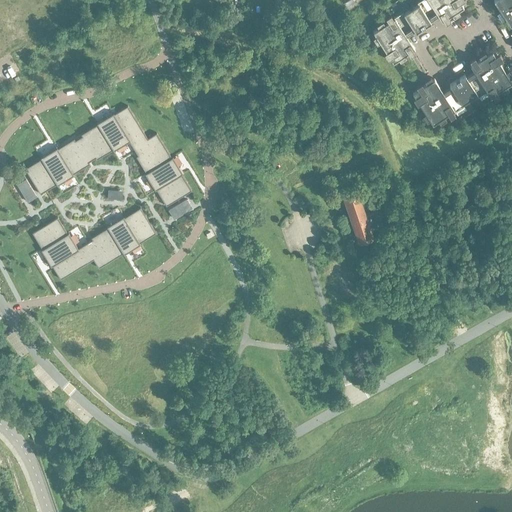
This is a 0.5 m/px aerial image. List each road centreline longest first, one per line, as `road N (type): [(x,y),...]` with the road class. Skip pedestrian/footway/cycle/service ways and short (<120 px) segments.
road 1 (residential): [(355,400),(288,197),(261,169),(200,138)]
road 2 (residential): [(3,307),(147,281),(167,268),(205,217),(210,186),(200,138)]
road 3 (residential): [(3,307),(73,396),(124,439),(168,468),(210,478)]
road 4 (residential): [(170,54),(36,109),(0,142)]
road 5 (residential): [(355,400),(511,312)]
road 6 (residential): [(210,478),(355,400)]
